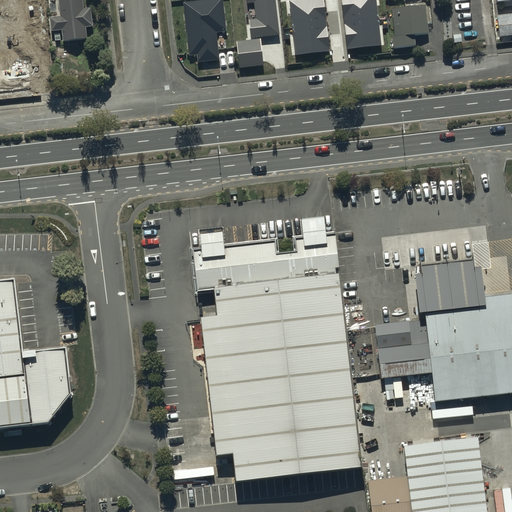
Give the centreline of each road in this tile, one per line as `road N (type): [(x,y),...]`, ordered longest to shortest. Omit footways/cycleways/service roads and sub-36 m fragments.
road 1 (primary): [(0,157),(511,98)]
road 2 (primary): [(511,133),(94,181)]
road 3 (unclassified): [(94,181),(116,375),(109,419),(65,463),(0,476)]
road 4 (residential): [(146,107),(511,63)]
road 5 (residential): [(0,124),(146,107)]
